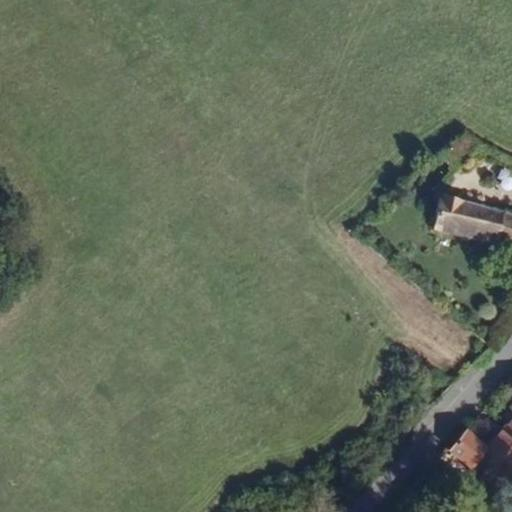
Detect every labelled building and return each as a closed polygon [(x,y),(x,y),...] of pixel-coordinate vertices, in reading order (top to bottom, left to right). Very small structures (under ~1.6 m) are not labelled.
[(439,174),(462,151),(449,138),(426,161),(439,174)] [(511,224),(431,202),(421,236),(511,261),(511,224)] [(511,381),(507,376),(487,398),(502,414),(483,434),(503,459),(511,448),(511,381)] [(503,459),(483,434),(469,445),(455,431),(432,454),(447,472),(467,455),(484,473),(503,459)] [(499,511),(511,511),(511,487),(510,485),(490,502),(499,511)]
